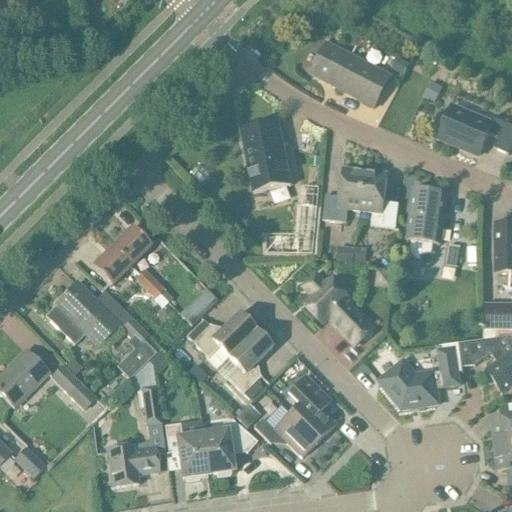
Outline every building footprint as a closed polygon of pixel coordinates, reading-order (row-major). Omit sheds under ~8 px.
[(327,46),(311,76),(361,103),(361,105),(374,112),(391,80),(327,46)] [(443,89),(431,84),(423,99),(435,105),(443,89)] [(509,158),(511,150),(511,129),(493,121),(490,127),(451,110),(438,140),(480,158),(489,136),(498,140),(494,151),(509,158)] [(241,134),(254,196),(291,189),(279,126),(241,134)] [(362,215),(365,174),(343,171),(340,200),(325,198),(323,222),(347,225),(348,213),(362,215)] [(365,174),(362,215),(373,216),(371,229),(396,232),(399,206),(384,204),(388,176),(365,174)] [(440,248),(447,197),(414,193),(407,244),(411,244),(410,252),(411,257),(414,260),(418,263),(422,264),(426,262),(430,260),(432,256),(433,247),(440,248)] [(511,227),(496,228),(496,277),(511,276),(511,227)] [(132,231),(112,251),(131,270),(151,250),(132,231)] [(450,247),(447,268),(458,269),(461,248),(450,247)] [(353,267),(354,266),(355,251),(339,249),(337,265),(353,267)] [(365,268),(368,251),(356,249),(354,266),(365,268)] [(131,270),(112,251),(92,271),(111,290),(131,270)] [(145,292),(154,283),(144,273),(135,283),(145,292)] [(391,276),(379,275),(377,287),(390,289),(391,276)] [(328,286),(319,276),(304,291),(313,301),(305,309),(323,328),(329,322),(356,350),(374,333),(346,305),(349,303),(331,284),(328,286)] [(154,283),(145,292),(154,302),(164,293),(154,283)] [(129,383),(148,365),(156,357),(143,344),(149,338),(104,294),(94,304),(76,287),(53,310),(55,311),(45,321),(74,350),(84,340),(97,352),(119,330),(131,342),(127,346),(134,354),(117,370),(129,383)] [(178,313),(189,326),(215,302),(204,289),(178,313)] [(511,306),(485,306),(485,342),(511,339),(511,306)] [(228,362),(255,335),(238,318),(218,337),(204,323),(186,340),(192,345),(207,362),(219,352),(228,362)] [(255,335),(228,362),(236,370),(226,379),(250,404),(262,392),(261,390),(258,383),(261,380),(252,371),(271,352),(255,335)] [(502,397),(511,390),(511,357),(508,360),(496,342),(457,346),(462,376),(463,376),(463,371),(476,369),(476,367),(491,357),(497,367),(487,374),(502,397)] [(441,375),(434,376),(416,378),(404,364),(379,385),(402,414),(439,408),(436,392),(460,388),(454,352),(438,354),(441,375)] [(0,398),(14,412),(49,378),(26,354),(0,379),(0,398)] [(73,362),(66,369),(75,378),(82,371),(73,362)] [(148,365),(129,383),(134,388),(132,389),(136,394),(138,412),(144,411),(146,430),(163,428),(157,389),(156,389),(153,369),(148,365)] [(63,368),(50,381),(84,414),(97,402),(63,368)] [(318,445),(335,429),(321,414),(329,406),(304,380),(286,398),(297,409),(289,417),(318,445)] [(495,453),(511,450),(511,409),(496,412),(499,429),(492,430),(495,453)] [(318,445),(289,417),(274,432),(263,422),(253,431),(270,448),(279,439),(301,462),(318,445)] [(203,438),(209,478),(216,477),(216,480),(230,478),(229,475),(232,474),(228,447),(234,447),(246,457),(256,446),(231,423),(223,425),(225,435),(203,438)] [(201,424),(163,430),(167,457),(178,456),(182,482),(184,481),(185,485),(199,483),(198,479),(209,478),(203,438),(201,424)] [(136,480),(157,477),(154,451),(133,454),(132,450),(105,454),(110,492),(138,488),(136,480)] [(511,450),(495,453),(495,455),(492,455),(494,471),(497,471),(498,475),(507,474),(509,491),(511,490),(511,450)] [(27,451),(14,463),(33,483),(46,470),(27,451)]
